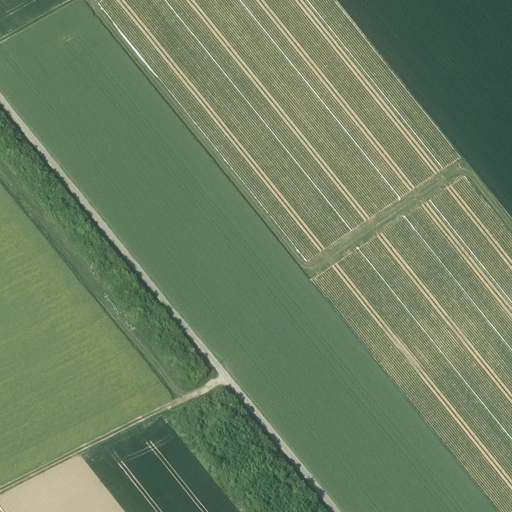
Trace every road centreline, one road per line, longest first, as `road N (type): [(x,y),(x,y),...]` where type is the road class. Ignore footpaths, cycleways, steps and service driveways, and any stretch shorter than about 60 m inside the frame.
road 1 (track): [(0,98),(338,511)]
road 2 (track): [(0,498),(232,381)]
